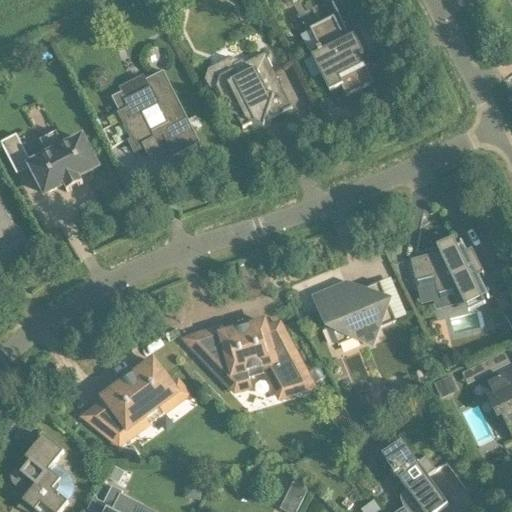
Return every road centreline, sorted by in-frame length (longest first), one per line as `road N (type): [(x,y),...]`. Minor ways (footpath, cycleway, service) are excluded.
road 1 (residential): [(0,356),(34,326),(143,268),(317,213),(488,127)]
road 2 (residential): [(423,0),(488,127)]
